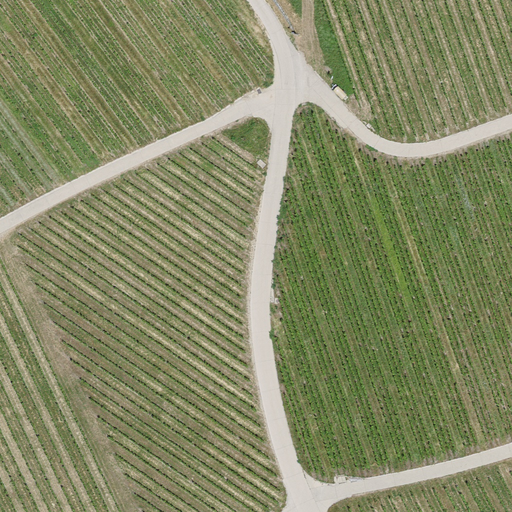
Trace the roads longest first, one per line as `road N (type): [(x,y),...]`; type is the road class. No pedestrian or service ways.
road 1 (track): [(511,120),(440,146),(380,143),(297,87),(0,226)]
road 2 (unclassified): [(308,511),(274,391),(266,281),(297,87),(246,0)]
road 3 (track): [(300,511),(327,492),(511,446)]
